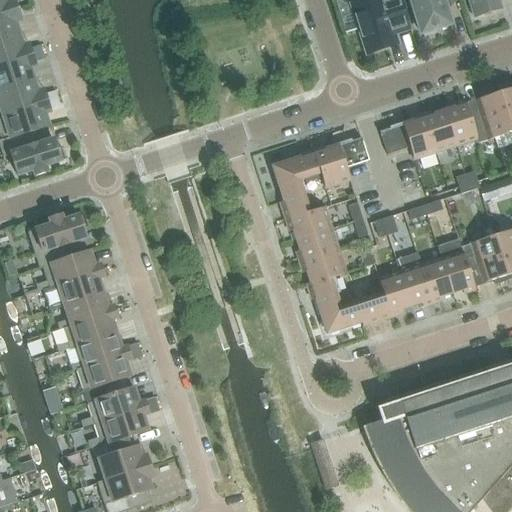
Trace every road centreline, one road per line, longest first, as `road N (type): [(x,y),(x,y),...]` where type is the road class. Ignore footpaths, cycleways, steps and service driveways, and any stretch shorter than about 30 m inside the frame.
road 1 (residential): [(210,505),(103,177)]
road 2 (residential): [(46,0),(103,177)]
road 3 (residential): [(511,320),(344,373)]
road 4 (residential): [(345,98),(511,45)]
road 5 (residential): [(103,177),(226,137)]
road 6 (residential): [(226,137),(345,98)]
